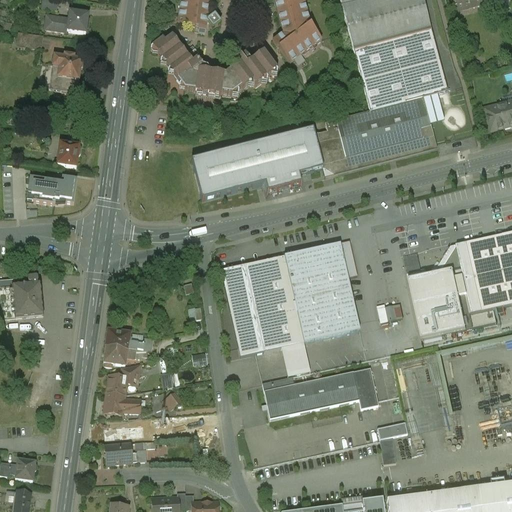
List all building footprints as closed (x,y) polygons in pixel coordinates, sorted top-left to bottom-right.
[(58,0),(56,0),(42,0),(41,11),(57,13),(58,0)] [(180,0),(180,3),(182,3),(181,12),(179,12),(178,22),(179,22),(179,27),(177,26),(177,27),(206,31),(206,26),(208,26),(212,32),(220,26),(214,18),(208,23),(207,22),(210,0),(273,0),(283,35),(272,43),(277,49),(278,48),(280,51),(279,52),(290,66),(321,42),(310,27),(309,28),(307,20),(308,19),(306,10),(304,10),(303,6),(305,5),(303,0),(180,0)] [(338,0),(341,8),(372,0),(338,0)] [(372,0),(341,8),(353,53),(431,33),(421,0),(372,0)] [(452,0),(456,13),(466,11),(465,8),(484,3),(483,0),(452,0)] [(504,1),(495,3),(499,19),(510,16),(505,0),(504,1)] [(88,17),(69,14),(68,21),(66,33),(67,34),(85,36),(88,17)] [(68,21),(54,19),(54,21),(46,20),(44,32),(66,35),(67,34),(66,33),(68,21)] [(431,33),(353,53),(369,115),(422,101),(447,94),(431,33)] [(43,38),(18,35),(16,49),(41,52),(43,38)] [(210,74),(200,61),(200,59),(195,52),(186,58),(172,39),(165,45),(162,42),(150,51),(150,53),(151,53),(151,51),(154,49),(158,53),(157,57),(161,62),(160,63),(160,66),(165,66),(169,72),(168,73),(167,76),(168,76),(169,73),(171,71),(174,74),(173,77),(180,86),(179,87),(178,90),(179,90),(180,88),(182,86),(184,89),(184,92),(195,93),(194,98),(220,102),(221,97),(232,99),(232,95),(235,93),(237,96),(237,98),(238,99),(238,95),(237,94),(241,91),(242,93),(247,89),(248,86),(251,83),(253,86),(253,88),(256,89),(260,85),(261,82),(264,80),(266,82),(265,85),(267,85),(267,82),(266,81),(270,78),(271,75),(274,72),(276,75),(275,77),(276,77),(277,75),(263,56),(251,65),(244,57),(237,63),(243,71),(237,75),(235,75),(226,82),(221,81),(221,83),(215,82),(214,80),(206,79),(206,77),(210,74)] [(64,58),(64,60),(54,59),(51,79),(57,80),(78,83),(79,79),(80,71),(82,72),(83,63),(73,62),(74,59),(64,58)] [(78,83),(57,80),(56,93),(77,96),(80,79),(79,79),(78,83)] [(369,115),(324,126),(327,135),(317,137),(320,146),(315,148),(321,173),(324,181),(437,152),(422,101),(369,115)] [(511,104),(484,112),(490,135),(511,129),(511,104)] [(321,173),(315,148),(311,133),(191,164),(201,204),(265,187),(267,196),(301,187),(299,178),(321,173)] [(79,149),(60,146),(57,167),(76,170),(78,158),(79,158),(80,157),(81,151),(80,150),(79,150),(79,149)] [(77,182),(62,180),(61,186),(58,185),(58,184),(33,180),(33,186),(29,186),(27,201),(33,201),(33,205),(55,208),(56,204),(73,207),(77,182)] [(511,235),(476,243),(457,249),(448,263),(440,276),(429,280),(410,284),(422,346),(511,325),(511,235)] [(348,244),(339,246),(346,280),(356,278),(348,244)] [(339,246),(284,259),(303,346),(358,333),(346,280),(339,246)] [(284,259),(244,268),(263,355),(303,346),(284,259)] [(244,268),(220,273),(239,360),(263,355),(244,268)] [(23,281),(0,283),(0,290),(24,288),(23,281)] [(191,286),(183,288),(185,297),(193,295),(191,286)] [(24,288),(0,290),(3,323),(23,322),(23,319),(40,317),(37,288),(40,288),(40,287),(37,287),(31,288),(24,288)] [(400,309),(394,310),(396,322),(403,321),(400,309)] [(394,310),(384,312),(387,324),(396,322),(394,310)] [(194,311),(188,312),(189,324),(196,323),(194,311)] [(384,312),(378,313),(380,325),(383,325),(387,324),(384,312)] [(111,333),(108,333),(106,349),(127,352),(129,345),(130,336),(121,335),(111,333)] [(137,346),(129,345),(127,352),(136,353),(147,354),(151,354),(152,348),(142,347),(142,343),(137,342),(137,346)] [(127,352),(106,349),(103,365),(104,365),(104,369),(112,370),(112,367),(125,368),(126,359),(127,352)] [(136,353),(127,352),(126,359),(135,361),(136,353)] [(194,356),(194,367),(208,367),(208,355),(194,356)] [(140,367),(122,371),(120,380),(128,381),(127,382),(138,383),(140,367)] [(370,371),(353,375),(359,403),(349,405),(351,414),(378,408),(370,371)] [(294,388),(264,395),(269,423),(349,405),(359,403),(353,375),(294,388)] [(164,377),(164,390),(172,390),(172,376),(164,377)] [(120,380),(108,378),(106,396),(125,398),(127,382),(128,381),(120,380)] [(292,380),(262,387),(264,395),(294,388),(292,380)] [(125,398),(106,396),(103,416),(123,418),(123,416),(125,401),(125,398)] [(174,396),(163,403),(170,413),(181,405),(174,396)] [(140,402),(125,401),(123,416),(139,416),(140,402)] [(118,424),(103,425),(103,428),(94,427),(92,444),(107,446),(115,445),(118,424)] [(381,442),(409,436),(407,424),(379,430),(381,442)] [(138,435),(119,437),(119,445),(138,443),(138,435)] [(393,442),(379,444),(382,467),(396,466),(393,442)] [(154,444),(143,445),(143,451),(148,450),(148,455),(157,454),(157,445),(155,446),(154,444)] [(130,446),(104,448),(106,468),(132,466),(131,457),(130,446)] [(145,453),(138,454),(138,456),(131,457),(132,466),(146,465),(145,453)] [(17,468),(0,465),(0,478),(9,479),(9,475),(16,476),(15,482),(32,484),(33,474),(36,472),(37,470),(36,467),(34,466),(34,465),(17,463),(17,468)] [(437,489),(386,496),(388,511),(511,511),(511,484),(505,485),(505,481),(490,483),(491,488),(438,494),(437,489)] [(28,511),(31,496),(16,494),(14,511),(28,511)] [(185,496),(177,496),(177,500),(178,500),(178,511),(185,511),(185,498),(185,496)] [(193,506),(193,498),(185,498),(185,511),(192,511),(192,506),(193,506)] [(177,500),(165,501),(165,502),(152,502),(152,511),(178,511),(178,500),(177,500)] [(338,509),(313,511),(383,511),(382,503),(361,506),(345,508),(341,508),(340,507),(338,508),(338,509)]
